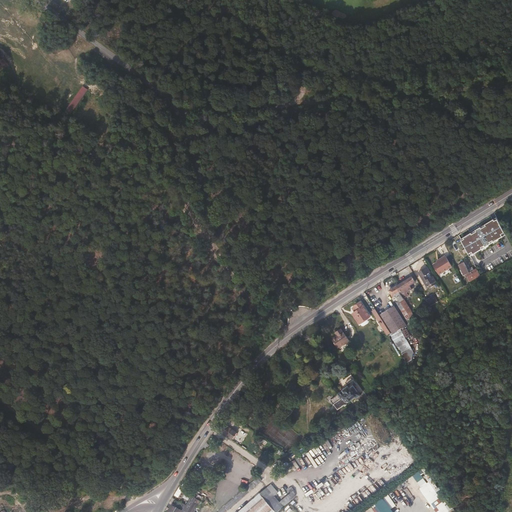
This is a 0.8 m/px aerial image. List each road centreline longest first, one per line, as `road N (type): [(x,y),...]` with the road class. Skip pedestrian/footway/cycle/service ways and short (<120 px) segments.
road 1 (secondary): [(183,465),(276,345),(511,192)]
road 2 (track): [(172,103),(240,111),(511,83)]
road 3 (track): [(0,402),(133,505)]
